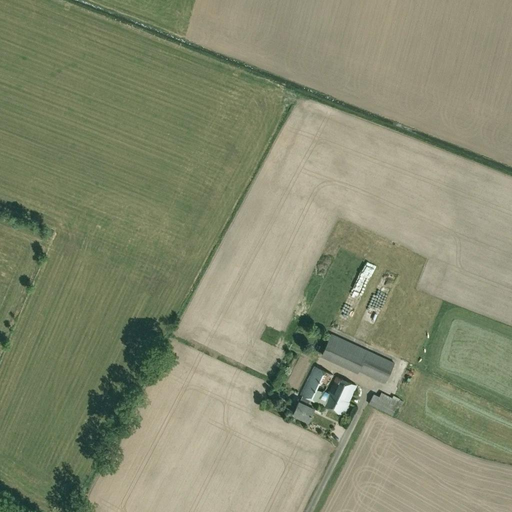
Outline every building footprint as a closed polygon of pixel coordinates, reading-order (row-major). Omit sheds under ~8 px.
[(366,301),(378,267),(367,263),(356,297),(366,301)] [(389,301),(399,279),(388,274),(378,296),(389,301)] [(321,354),(385,382),(394,362),(330,334),(321,354)] [(314,402),(322,405),(327,393),(324,392),(332,375),(314,366),(300,395),(302,396),(299,402),(293,414),(308,421),(314,408),(312,407),(314,402)] [(327,393),(322,405),(343,415),(348,404),(347,403),(356,386),(335,376),(327,393)] [(368,403),(392,414),(396,406),(399,408),(402,401),(399,399),(400,398),(394,395),(392,397),(381,392),(379,396),(373,393),(368,403)]
